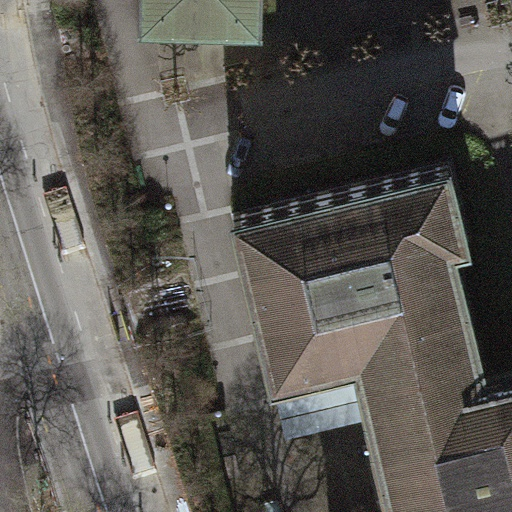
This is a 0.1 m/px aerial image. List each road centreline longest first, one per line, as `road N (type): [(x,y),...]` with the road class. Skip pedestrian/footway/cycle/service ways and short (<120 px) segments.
road 1 (residential): [(60,311),(36,338),(9,394),(5,461),(17,511)]
road 2 (primary): [(126,511),(60,311)]
road 3 (primary): [(60,311),(0,116)]
